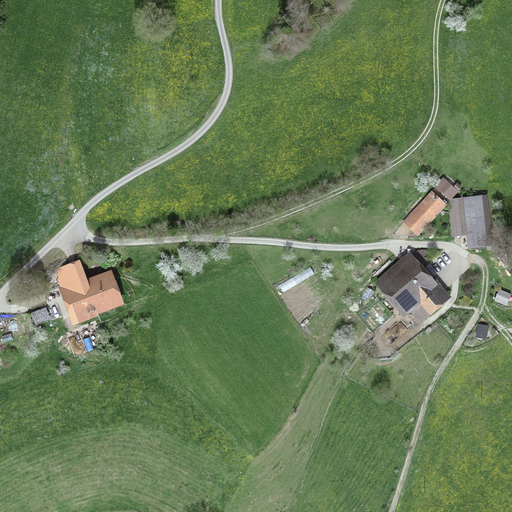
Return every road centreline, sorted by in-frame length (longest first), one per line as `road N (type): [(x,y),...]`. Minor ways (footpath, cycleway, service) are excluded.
road 1 (track): [(468,259),(438,245),(93,246),(68,223)]
road 2 (unclassified): [(217,0),(228,79),(212,119),(90,202),(0,291)]
road 3 (track): [(444,0),(436,116),(421,146),(391,172),(214,242)]
